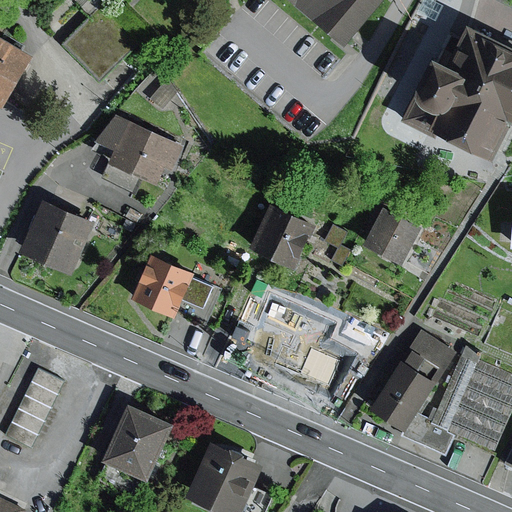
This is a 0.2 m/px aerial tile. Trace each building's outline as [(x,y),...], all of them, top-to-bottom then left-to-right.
[(374,0),(283,0),(336,47),(374,0)] [(101,11),(65,44),(100,82),(136,48),(101,11)] [(408,122),(491,161),(511,115),(511,50),(460,26),(440,69),(429,63),(411,101),(417,103),(408,122)] [(0,104),(28,59),(0,42),(0,104)] [(178,147),(123,124),(106,166),(153,185),(159,170),(167,173),(178,147)] [(91,223),(48,205),(26,255),(69,273),(91,223)] [(312,228),(263,207),(246,248),(294,269),(312,228)] [(420,231),(377,208),(358,243),(401,266),(420,231)] [(215,284),(154,259),(137,298),(177,315),(185,296),(207,305),(215,284)] [(351,338),(307,318),(286,362),(328,381),(338,358),(342,359),(351,338)] [(455,356),(421,333),(369,410),(403,433),(455,356)] [(65,381),(40,368),(7,434),(32,446),(48,414),(65,381)] [(168,429),(123,408),(99,462),(143,482),(168,429)] [(453,451),(459,433),(430,424),(424,442),(453,451)] [(246,511),(267,462),(214,440),(191,496),(228,511),(246,511)] [(26,511),(27,511),(0,498),(0,511),(26,511)]
